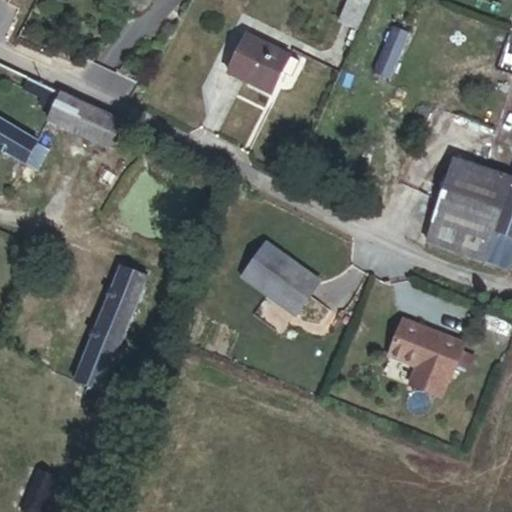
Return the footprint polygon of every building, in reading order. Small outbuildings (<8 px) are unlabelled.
[(349,0),(339,25),(355,32),(369,0),(349,0)] [(404,12),(394,8),(391,16),(400,20),(404,12)] [(360,69),(371,74),(390,33),(379,28),(360,69)] [(371,74),(388,81),(408,37),(391,30),(390,33),(371,74)] [(286,64),(289,59),(249,39),(230,77),(270,97),(280,78),(289,83),(296,69),(286,64)] [(122,124),(26,81),(22,91),(40,99),(37,106),(51,113),(46,124),(109,152),(122,124)] [(0,152),(25,167),(38,144),(0,121),(0,152)] [(511,272),(511,181),(455,162),(426,243),(511,273),(511,272)] [(320,282),(267,245),(244,278),(296,315),(320,282)] [(100,394),(119,350),(149,280),(122,269),(74,383),(100,394)] [(451,387),(455,389),(468,353),(407,331),(394,367),(420,376),(415,391),(446,402),(451,387)] [(100,394),(124,405),(143,360),(119,350),(100,394)] [(21,511),(45,511),(58,481),(38,473),(21,511)]
